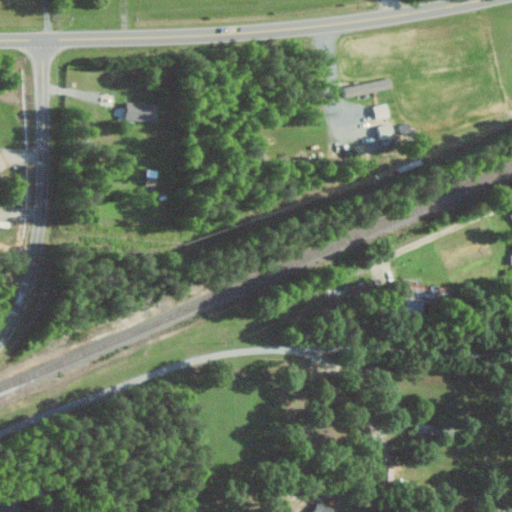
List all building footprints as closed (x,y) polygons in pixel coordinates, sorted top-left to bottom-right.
[(347,95),(392,87),(391,77),(345,86),(347,95)] [(159,120),(159,102),(128,102),(128,119),(159,120)] [(377,118),(391,116),(388,102),(375,104),(377,118)] [(383,138),(396,135),(392,122),(380,125),(383,138)] [(315,511),(334,511),(337,508),(321,500),(315,511)]
